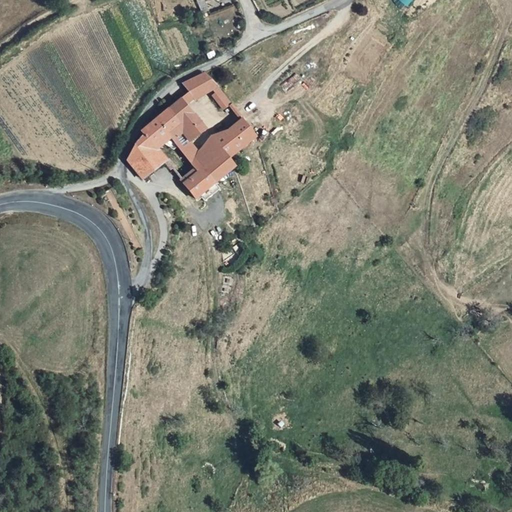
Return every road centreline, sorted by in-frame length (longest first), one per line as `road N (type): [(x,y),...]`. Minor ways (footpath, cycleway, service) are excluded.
road 1 (unclassified): [(119,173),(135,128),(177,80),(341,0)]
road 2 (secondary): [(106,511),(119,293)]
road 3 (track): [(0,343),(16,358),(51,428),(66,511)]
road 4 (unclassified): [(119,173),(147,228),(148,256),(136,287),(119,293)]
road 5 (secondary): [(119,293),(116,258),(100,231),(43,202)]
